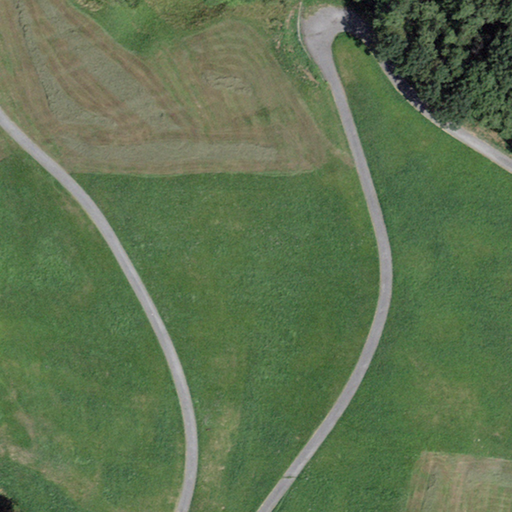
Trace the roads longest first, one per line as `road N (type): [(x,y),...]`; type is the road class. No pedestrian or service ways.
road 1 (track): [(262,511),(369,353),(382,306),(378,228),(324,69),(326,28),(361,28),(405,92),(511,169)]
road 2 (track): [(0,116),(80,194),(155,322),(182,384),(191,440),(180,511)]
